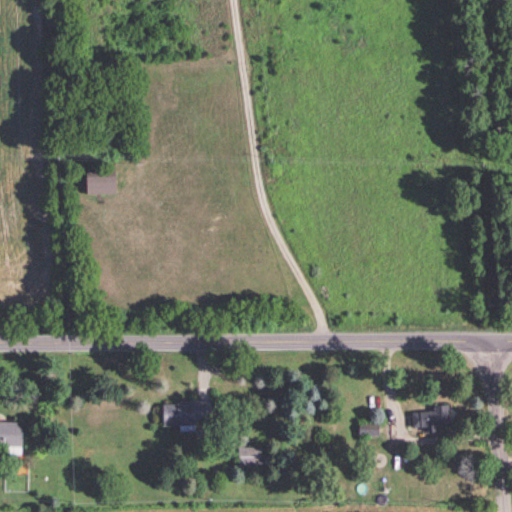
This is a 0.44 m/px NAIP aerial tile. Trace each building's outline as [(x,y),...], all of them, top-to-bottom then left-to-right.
[(88,173),(88,193),(117,192),(116,172),(88,173)] [(162,403),(177,402),(177,399),(204,398),(212,398),(212,418),(195,419),(195,424),(163,425),(162,403)] [(411,411),(412,426),(426,425),(426,430),(435,429),(435,425),(446,424),(444,403),(433,403),(433,409),(411,411)] [(0,444),(0,419),(22,421),(22,445),(0,444)] [(358,421),(358,433),(378,433),(378,422),(358,421)] [(239,464),(238,446),(262,445),(262,463),(239,464)]
